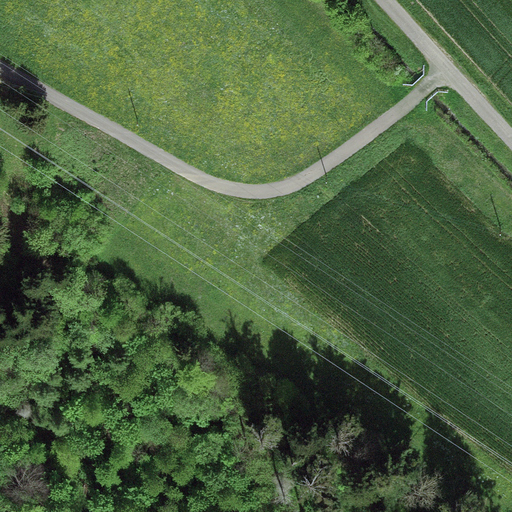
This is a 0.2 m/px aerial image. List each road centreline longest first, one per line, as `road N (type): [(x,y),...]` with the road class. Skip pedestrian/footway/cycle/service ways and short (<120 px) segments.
road 1 (track): [(0,65),(238,194),(287,189),(444,69)]
road 2 (residential): [(511,141),(380,0)]
